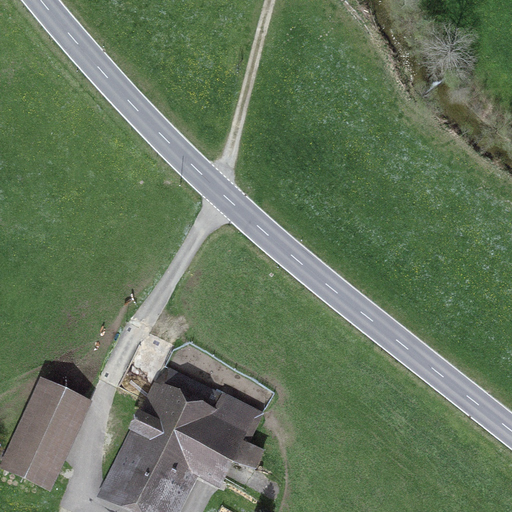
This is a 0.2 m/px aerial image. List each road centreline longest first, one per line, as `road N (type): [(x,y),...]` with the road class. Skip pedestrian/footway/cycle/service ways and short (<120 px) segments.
road 1 (secondary): [(511,431),(220,192),(39,0)]
road 2 (track): [(220,192),(100,428),(76,508),(86,511)]
road 3 (track): [(220,192),(269,0)]
